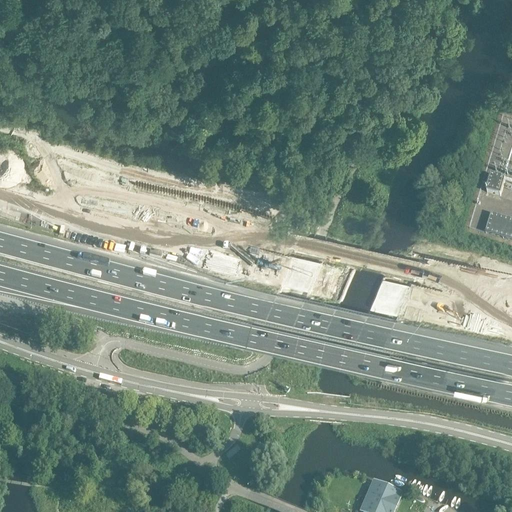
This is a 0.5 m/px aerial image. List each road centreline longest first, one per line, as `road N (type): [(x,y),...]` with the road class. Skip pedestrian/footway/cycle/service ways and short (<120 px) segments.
road 1 (motorway): [(511,361),(0,239)]
road 2 (motorway): [(0,273),(511,391)]
road 3 (motorway): [(511,301),(111,227),(18,202)]
road 4 (track): [(201,242),(296,246),(418,272),(511,324)]
road 5 (tertiary): [(511,444),(435,425),(305,410)]
road 6 (tertiary): [(190,395),(0,340)]
